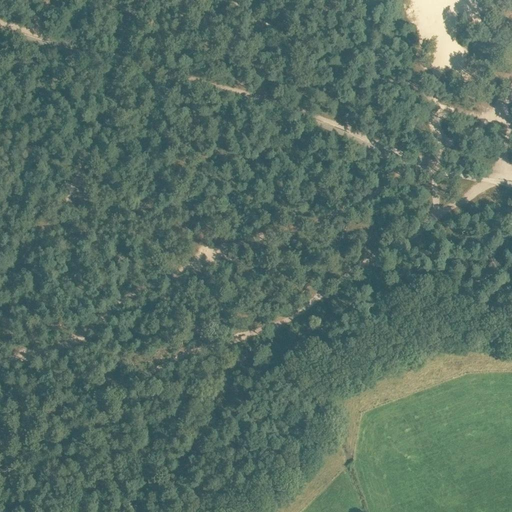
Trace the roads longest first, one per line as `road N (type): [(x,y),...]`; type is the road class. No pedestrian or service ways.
road 1 (track): [(0,440),(301,312),(435,217)]
road 2 (track): [(403,163),(329,216),(205,257),(129,295),(75,340),(0,362)]
road 3 (track): [(435,217),(490,180),(510,124)]
